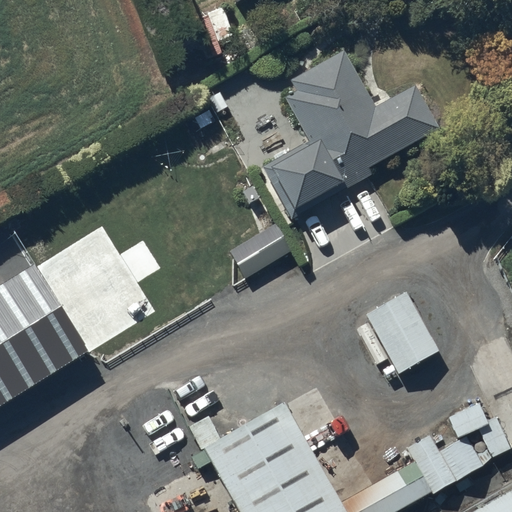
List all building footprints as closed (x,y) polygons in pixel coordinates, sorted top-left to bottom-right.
[(221,53),(207,14),(194,19),(209,58),(221,53)] [(295,91),(283,98),(308,141),(262,167),(292,219),(371,175),(367,168),(437,128),(413,86),(375,108),(341,50),(289,81),(295,91)] [(275,223),(230,251),(245,279),(290,250),(275,223)] [(33,265),(0,284),(0,406),(87,353),(33,265)] [(407,292),(366,314),(397,374),(439,352),(407,292)] [(285,402),(204,448),(240,511),(347,511),(342,502),(285,402)] [(479,403),(449,417),(459,438),(479,428),(489,423),(488,420),(479,403)] [(479,428),(492,457),(511,448),(497,416),(488,420),(489,423),(479,428)] [(407,448),(415,461),(432,492),(433,494),(456,480),(440,452),(430,435),(407,448)] [(466,437),(440,452),(456,480),(493,459),(487,450),(477,456),(466,437)] [(484,451),(485,449),(486,447),(486,446),(485,444),(484,443),(482,442),(480,442),(478,442),(477,443),(476,445),(475,446),(475,448),(476,449),(477,451),(478,452),(480,452),(481,452),(483,452),(484,451)] [(415,461),(342,502),(347,511),(395,511),(432,492),(415,461)] [(511,511),(511,488),(470,511),(511,511)]
